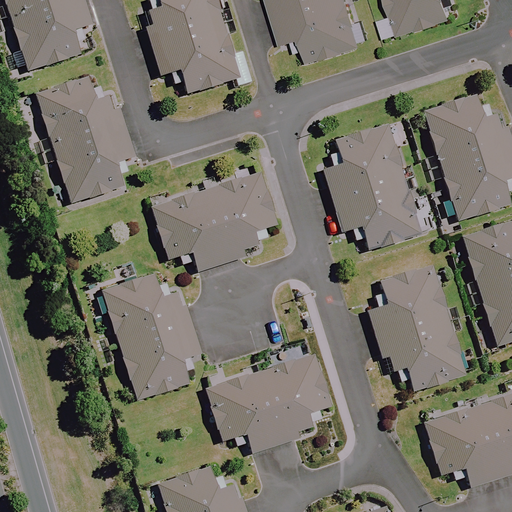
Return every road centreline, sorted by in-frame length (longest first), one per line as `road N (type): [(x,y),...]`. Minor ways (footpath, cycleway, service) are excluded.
road 1 (residential): [(375,463),(272,113)]
road 2 (residential): [(106,0),(150,144),(272,113)]
road 3 (residential): [(272,113),(493,39)]
road 4 (secondary): [(0,337),(49,511)]
road 5 (residential): [(274,511),(271,500),(375,463)]
